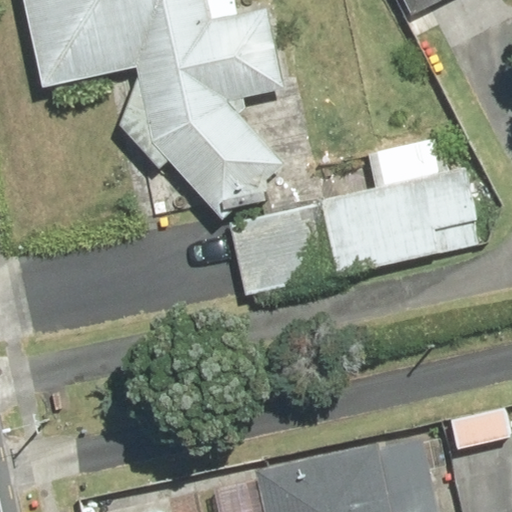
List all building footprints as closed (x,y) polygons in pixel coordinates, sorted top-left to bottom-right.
[(141,68),(158,145),(226,222),(288,167),(237,110),(235,101),(291,89),(273,9),(217,21),(212,0),(28,0),(48,89),(141,68)] [(403,0),(413,19),(450,0),(403,0)] [(388,189),(335,203),(357,281),(490,244),(470,171),(447,177),(437,140),(379,156),(388,189)] [(328,204),(238,228),(258,300),(348,275),(328,204)] [(439,511),(423,431),(254,466),(263,511),(439,511)]
